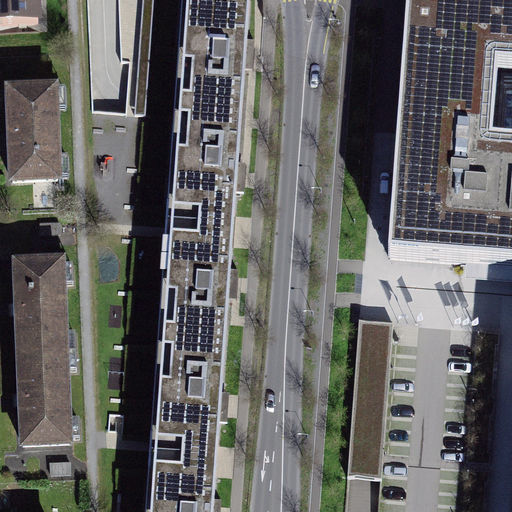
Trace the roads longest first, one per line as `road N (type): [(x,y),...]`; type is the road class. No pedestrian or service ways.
road 1 (primary): [(279,511),(313,0)]
road 2 (unknown): [(462,511),(504,22)]
